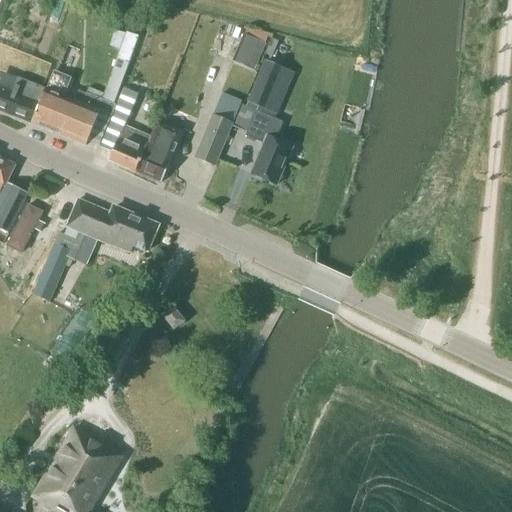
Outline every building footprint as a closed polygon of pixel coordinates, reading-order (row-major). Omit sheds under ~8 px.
[(104,94),(101,100),(114,104),(129,63),(138,37),(126,32),(117,59),(104,94)] [(243,35),(231,62),(254,71),(266,44),(265,44),(244,35),(243,35)] [(257,108),(264,110),(282,68),(265,61),(247,102),(248,103),(246,107),(256,111),(257,108)] [(43,96),(32,124),(86,146),(87,142),(100,111),(111,115),(111,114),(113,115),(117,106),(114,104),(101,100),(86,93),(86,94),(82,104),(78,102),(80,98),(76,97),(74,101),(73,103),(63,99),(71,79),(53,71),(45,91),(44,91),(43,96)] [(0,79),(0,111),(32,124),(43,96),(44,91),(45,90),(34,85),(17,78),(15,85),(0,79)] [(111,115),(97,146),(98,147),(112,153),(108,161),(135,172),(150,139),(139,134),(124,127),(127,121),(138,95),(124,89),(117,106),(113,115),(111,114),(111,115)] [(283,123),(256,111),(246,107),(242,106),(233,128),(247,134),(245,137),(263,145),(251,174),(277,185),(292,149),(275,141),(283,123)] [(212,116),(195,158),(215,166),(232,125),(212,116)] [(150,139),(135,172),(161,183),(176,149),(183,133),(158,123),(151,139),(150,139)] [(0,158),(0,185),(4,188),(6,184),(15,166),(0,158)] [(0,196),(0,229),(8,234),(28,195),(6,184),(4,188),(0,196)] [(146,252),(157,227),(113,208),(111,215),(78,201),(67,227),(67,228),(64,235),(83,243),(86,236),(130,253),(133,246),(146,252)] [(74,207),(61,202),(50,228),(59,232),(63,234),(74,207)] [(28,205),(9,249),(24,256),(43,211),(28,205)] [(63,234),(59,232),(31,295),(49,303),(72,252),(78,254),(83,243),(64,235),(62,234),(63,234)] [(76,360),(95,317),(78,310),(59,353),(76,360)] [(174,328),(182,322),(172,310),(164,316),(174,328)] [(89,511),(122,457),(74,429),(33,497),(57,511),(89,511)]
